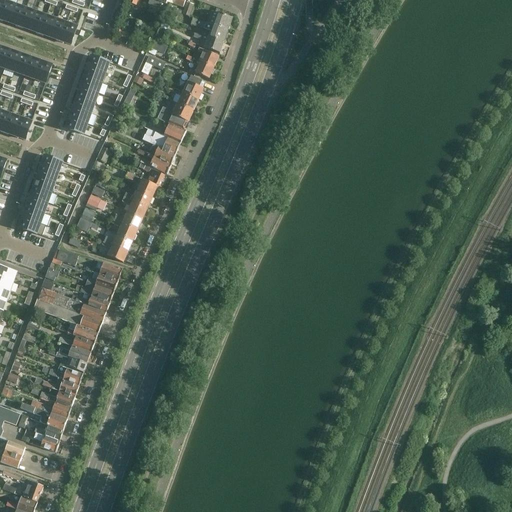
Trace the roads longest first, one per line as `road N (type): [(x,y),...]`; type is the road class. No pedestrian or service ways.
road 1 (primary): [(100,511),(295,0)]
road 2 (primary): [(272,0),(81,511)]
road 3 (residential): [(50,511),(251,7)]
road 4 (track): [(310,511),(339,428),(453,175),(511,82)]
road 5 (residential): [(99,0),(0,257)]
